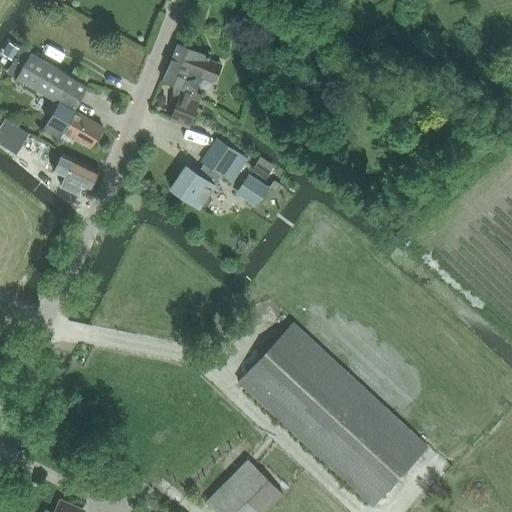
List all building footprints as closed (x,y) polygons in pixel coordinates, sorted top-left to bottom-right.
[(81,0),(139,24),(149,0),(81,0)] [(193,93),(200,75),(217,81),(224,64),(207,57),(208,56),(177,43),(162,80),(185,89),(182,95),(179,94),(169,119),(189,127),(198,102),(189,98),(191,92),(193,93)] [(90,147),(102,127),(73,110),(87,86),(30,53),(15,77),(58,102),(42,129),(58,138),(62,131),(90,147)] [(0,127),(0,136),(3,138),(0,141),(0,142),(16,153),(29,133),(13,122),(13,123),(6,118),(0,127)] [(199,207),(201,204),(205,206),(208,205),(213,198),(212,194),(209,192),(224,171),(235,179),(248,159),(220,141),(198,173),(186,165),(171,188),(199,207)] [(89,189),(98,170),(74,158),(69,156),(66,162),(71,164),(60,186),(78,195),(82,186),(89,189)] [(236,193),(256,207),(270,187),(250,173),(236,193)] [(426,446),(293,323),(238,381),(372,505),(426,446)] [(265,511),(284,494),(281,491),(296,475),(274,455),(269,460),(248,436),(194,491),(206,501),(217,511),(265,511)] [(82,511),(83,511),(60,501),(55,511),(82,511)]
